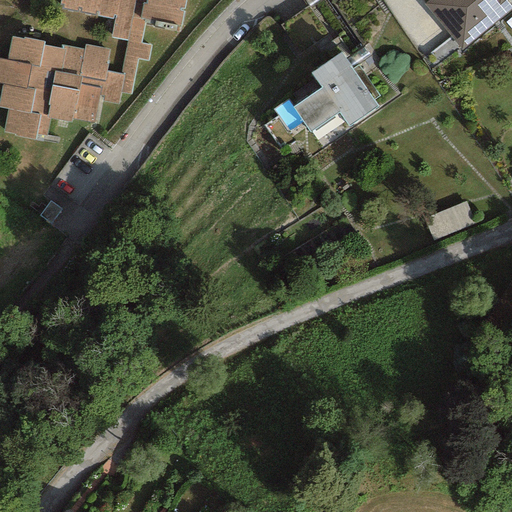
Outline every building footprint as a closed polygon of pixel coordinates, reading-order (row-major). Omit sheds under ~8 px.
[(60,0),(59,9),(117,21),(114,41),(123,42),(127,22),(141,25),(181,32),(187,0),(60,0)] [(511,0),(428,0),(424,3),(462,51),(511,10),(511,0)] [(45,47),(10,40),(6,63),(0,61),(0,112),(5,113),(1,136),(31,141),(32,135),(45,137),(48,123),(72,128),(71,122),(92,125),(95,104),(117,107),(118,95),(130,97),(136,61),(147,63),(149,48),(138,46),(141,25),(127,22),(125,38),(123,42),(119,75),(106,73),(110,50),(86,47),(82,52),(63,48),(62,52),(45,49),(45,47)] [(340,53),(310,73),(320,89),(292,108),(309,132),(338,112),(348,127),(377,107),(340,53)] [(465,203),(423,221),(431,240),(474,222),(465,203)]
